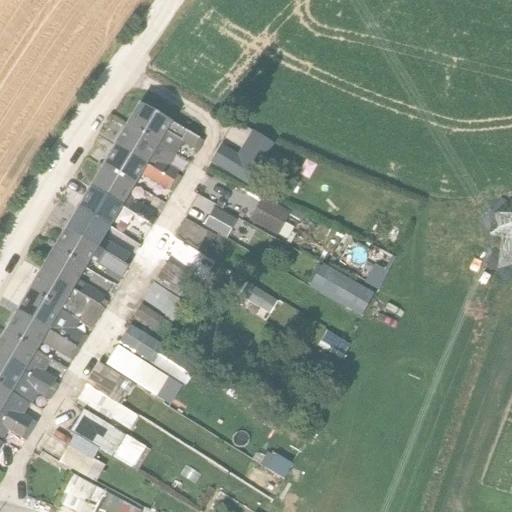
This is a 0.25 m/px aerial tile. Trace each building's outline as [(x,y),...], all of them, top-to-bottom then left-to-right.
[(125,125),(158,145),(165,133),(171,123),(138,104),(125,125)] [(171,123),(165,133),(179,142),(196,152),(202,142),(198,140),(171,123)] [(113,145),(146,165),(157,147),(158,145),(125,125),(113,145)] [(251,131),(238,154),(221,144),(209,163),(226,173),(248,186),(273,145),(251,131)] [(158,145),(157,147),(173,154),(179,142),(165,133),(158,145)] [(100,167),(133,187),(140,176),(146,165),(113,145),(100,167)] [(146,165),(140,176),(167,191),(169,189),(174,192),(181,179),(176,177),(178,173),(168,167),(175,155),(173,154),(157,147),(146,165)] [(89,186),(122,207),(127,198),(133,187),(100,167),(89,186)] [(153,199),(160,203),(163,195),(146,185),(142,193),(153,199)] [(76,208),(109,228),(115,218),(122,207),(89,186),(76,208)] [(122,207),(115,218),(121,221),(124,223),(142,234),(147,236),(156,221),(151,219),(152,215),(134,204),(133,201),(127,198),(122,207)] [(160,203),(153,199),(149,206),(160,213),(164,205),(160,203)] [(262,199),(249,222),(276,237),(289,215),(262,199)] [(64,227),(97,249),(104,237),(108,230),(109,228),(76,208),(64,227)] [(211,210),(202,225),(218,234),(227,219),(211,210)] [(379,246),(390,224),(375,217),(364,239),(379,246)] [(109,228),(108,230),(118,235),(124,223),(121,221),(115,218),(109,228)] [(175,239),(209,260),(218,242),(213,239),(214,238),(184,219),(173,238),(175,239)] [(390,224),(379,246),(394,253),(404,231),(390,224)] [(51,249),(85,269),(89,262),(95,252),(97,249),(64,227),(51,249)] [(97,249),(95,252),(99,254),(102,253),(110,242),(111,241),(104,237),(97,249)] [(124,238),(120,244),(132,252),(136,246),(124,238)] [(209,260),(175,239),(164,258),(201,281),(208,267),(223,275),(227,269),(209,260)] [(102,253),(123,265),(127,259),(130,256),(110,242),(102,253)] [(39,270),(72,292),(76,284),(85,269),(51,249),(39,270)] [(95,252),(89,262),(94,264),(95,263),(108,270),(105,275),(118,283),(127,268),(123,265),(102,253),(99,254),(95,252)] [(123,265),(127,268),(131,261),(127,259),(123,265)] [(166,262),(154,282),(180,298),(192,278),(166,262)] [(373,293),(322,264),(309,288),(360,317),(373,293)] [(26,292),(60,311),(72,292),(39,270),(26,292)] [(93,275),(89,282),(107,293),(111,286),(93,275)] [(76,284),(72,292),(99,307),(104,309),(108,302),(104,299),(105,297),(83,285),(81,287),(76,284)] [(153,284),(142,301),(174,322),(185,305),(153,284)] [(278,300),(248,284),(241,297),(271,313),(278,300)] [(15,312),(47,334),(55,320),(60,312),(60,311),(26,292),(15,312)] [(60,311),(60,312),(79,323),(90,330),(104,309),(99,307),(72,292),(60,311)] [(140,303),(132,316),(155,331),(164,319),(140,303)] [(2,332),(36,353),(40,345),(47,334),(15,312),(2,332)] [(343,316),(336,328),(343,332),(350,320),(343,316)] [(47,334),(40,345),(72,362),(79,350),(82,344),(78,343),(80,338),(61,326),(62,324),(55,320),(47,334)] [(157,358),(166,340),(131,323),(122,340),(157,358)] [(326,330),(317,346),(340,360),(350,344),(326,330)] [(0,336),(0,358),(23,374),(36,353),(2,332),(0,336)] [(139,385),(148,370),(150,368),(116,346),(105,363),(139,385)] [(305,351),(296,366),(321,380),(330,365),(305,351)] [(12,393),(11,395),(31,406),(37,396),(45,399),(49,401),(58,386),(53,384),(55,380),(43,374),(50,361),(36,353),(23,374),(12,393)] [(0,386),(12,393),(23,374),(0,358),(0,386)] [(85,386),(119,407),(126,396),(129,398),(135,387),(121,378),(97,364),(84,385),(85,386)] [(148,370),(139,385),(150,391),(159,377),(148,370)] [(0,413),(5,405),(11,395),(12,393),(0,386),(0,413)] [(119,407),(85,386),(76,400),(110,421),(110,420),(129,431),(137,417),(119,407)] [(222,387),(215,397),(242,416),(250,406),(222,387)] [(0,453),(4,446),(17,453),(22,446),(0,434),(3,430),(0,427),(0,426),(11,408),(5,405),(0,413),(0,453)] [(138,405),(133,413),(152,425),(157,417),(138,405)] [(0,426),(0,427),(3,430),(20,440),(25,442),(33,427),(30,425),(32,420),(11,408),(0,426)] [(74,436),(98,451),(111,458),(117,448),(118,448),(124,451),(130,440),(124,436),(82,411),(69,433),(74,436)] [(98,451),(74,436),(67,448),(58,464),(95,484),(104,467),(92,460),(98,451)] [(117,448),(111,458),(128,467),(134,457),(141,444),(130,440),(124,451),(118,448),(117,448)] [(289,465),(271,455),(263,470),(281,480),(289,465)] [(71,475),(57,503),(74,511),(138,511),(122,504),(123,500),(71,475)]
